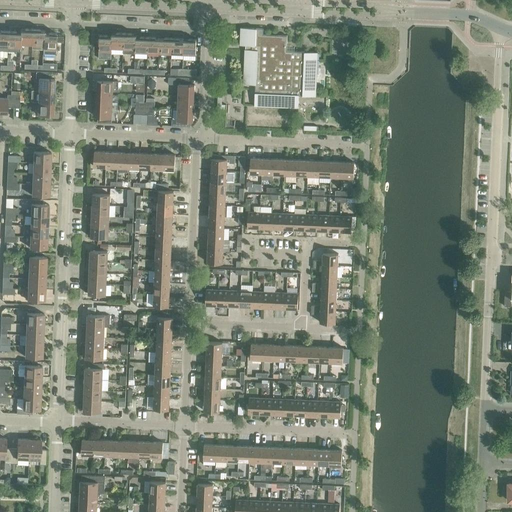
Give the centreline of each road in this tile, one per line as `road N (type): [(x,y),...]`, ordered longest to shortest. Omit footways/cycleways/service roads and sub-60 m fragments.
road 1 (residential): [(499,26),(485,409)]
road 2 (residential): [(57,423),(69,133)]
road 3 (residential): [(187,325),(194,139)]
road 4 (residential): [(366,146),(204,140)]
road 5 (residential): [(342,432),(183,426)]
road 6 (unclassified): [(75,3),(209,10)]
road 7 (residential): [(208,31),(74,25)]
road 8 (residential): [(183,426),(57,423)]
road 9 (residential): [(194,139),(69,133)]
